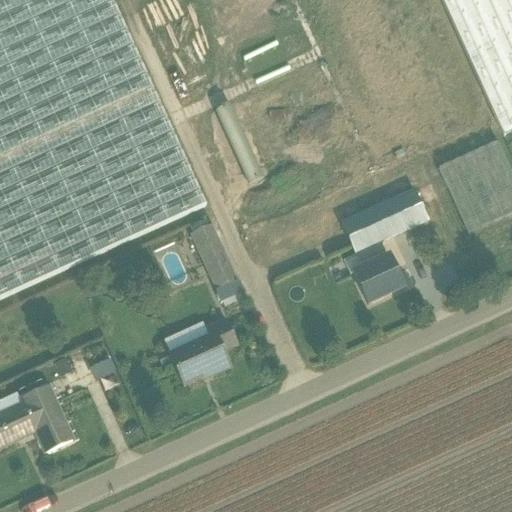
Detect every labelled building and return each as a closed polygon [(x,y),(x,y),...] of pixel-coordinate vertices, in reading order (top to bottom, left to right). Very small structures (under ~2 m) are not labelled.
[(110,0),(0,0),(0,301),(204,209),(110,0)] [(511,0),(439,0),(503,139),(511,134),(511,0)] [(511,216),(511,181),(495,146),(437,172),(467,237),(511,216)] [(355,258),(356,257),(378,247),(428,224),(407,179),(334,211),(355,258)] [(211,230),(191,239),(216,293),(236,284),(211,230)] [(385,263),(378,247),(356,257),(362,272),(352,276),(367,308),(403,291),(388,261),(385,263)] [(168,359),(183,389),(210,377),(211,379),(230,371),(222,354),(237,348),(225,323),(206,332),(209,339),(168,359)] [(53,325),(45,329),(49,338),(57,334),(53,325)] [(110,361),(99,366),(105,379),(115,374),(110,361)] [(62,363),(54,367),(59,378),(67,374),(62,363)] [(23,411),(0,420),(0,447),(33,432),(44,456),(72,443),(48,391),(20,404),(23,411)]
